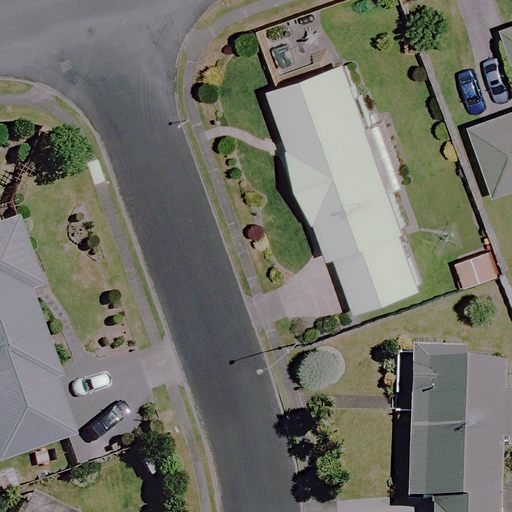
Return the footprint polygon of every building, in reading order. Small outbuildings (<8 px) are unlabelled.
[(511,27),(507,29),(511,44),(511,112),(475,124),(496,195),(511,190),(511,27)] [(427,291),(349,60),(273,86),(353,317),(427,291)] [(10,221),(0,224),(0,465),(72,438),(53,390),(60,387),(24,294),(36,290),(10,221)] [(500,278),(490,248),(457,259),(467,290),(500,278)] [(497,511),(505,372),(454,370),(455,356),(397,353),(394,417),(409,418),(404,504),(428,505),(427,511),(497,511)] [(83,511),(84,511),(45,494),(37,511),(83,511)]
